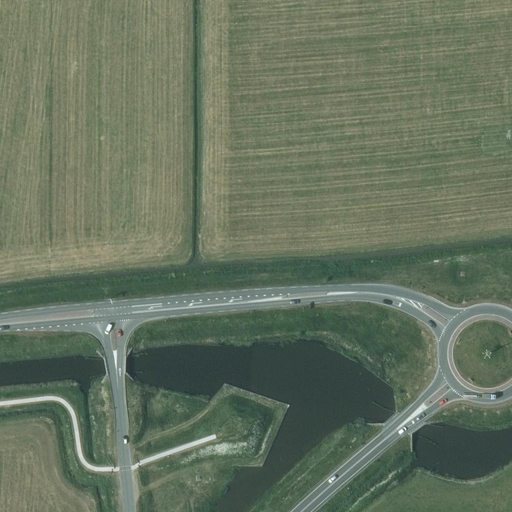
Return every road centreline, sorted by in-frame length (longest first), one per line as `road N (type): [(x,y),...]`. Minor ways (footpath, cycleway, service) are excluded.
road 1 (primary): [(460,317),(426,299),(370,287),(123,302)]
road 2 (primary): [(124,315),(367,295),(412,309),(445,338)]
road 3 (tertiary): [(129,511),(116,375)]
road 4 (trunk): [(300,511),(395,429)]
